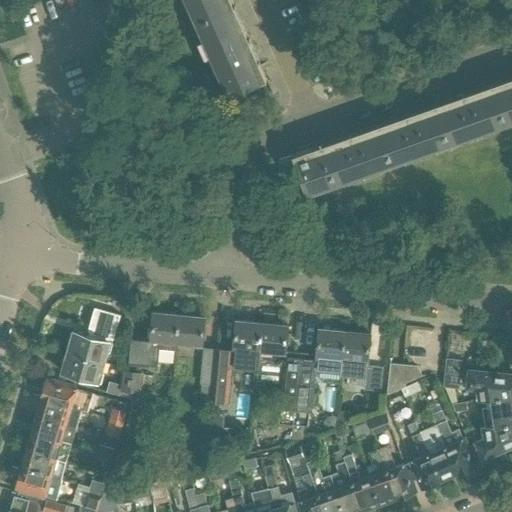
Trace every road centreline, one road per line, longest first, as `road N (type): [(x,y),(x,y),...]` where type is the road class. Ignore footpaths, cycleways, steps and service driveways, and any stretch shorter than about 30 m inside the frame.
road 1 (residential): [(224,275),(235,154),(243,142),(511,47)]
road 2 (residential): [(511,304),(224,275)]
road 3 (residential): [(224,275),(18,256)]
